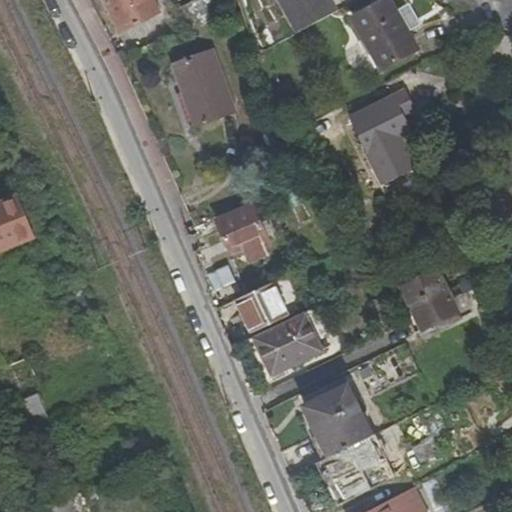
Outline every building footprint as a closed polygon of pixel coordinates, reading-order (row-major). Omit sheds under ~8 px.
[(108,0),(125,32),(163,12),(156,0),(108,0)] [(280,0),(298,31),(337,10),(331,0),(280,0)] [(416,51),(389,0),(381,0),(351,16),(379,69),(416,51)] [(204,27),(214,24),(207,4),(197,7),(204,27)] [(235,114),(215,52),(176,66),(196,127),(235,114)] [(416,129),(397,94),(353,117),(388,185),(421,167),(404,136),(416,129)] [(0,199),(0,251),(43,236),(26,190),(0,199)] [(255,203),(257,208),(277,200),(272,190),(253,198),(255,203)] [(255,203),(217,219),(230,253),(244,247),(251,263),(269,256),(266,247),(272,245),(257,208),(255,203)] [(361,289),(369,285),(353,249),(341,256),(356,291),(361,289)] [(463,320),(439,271),(401,289),(423,332),(449,320),(452,325),(463,320)] [(252,331),(288,316),(274,284),(239,301),(252,331)] [(306,343),(312,340),(301,317),(250,342),(269,380),(319,355),(317,350),(310,352),(306,343)] [(328,457),(351,446),(370,436),(347,387),(304,408),(328,457)] [(28,421),(46,413),(37,394),(20,402),(28,421)] [(453,443),(411,465),(422,485),(464,464),(453,443)] [(352,501),(374,489),(351,446),(328,457),(352,501)] [(424,511),(413,490),(369,511),(424,511)]
